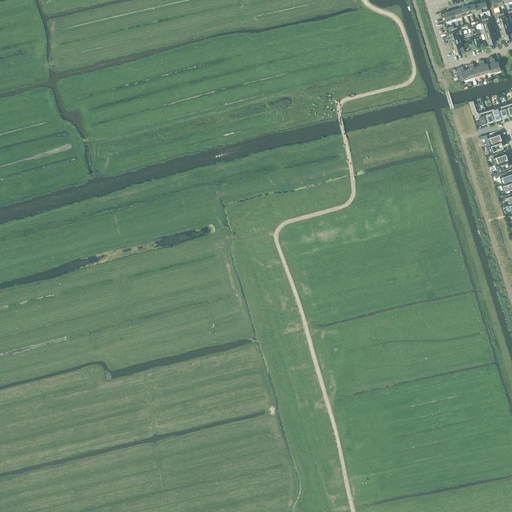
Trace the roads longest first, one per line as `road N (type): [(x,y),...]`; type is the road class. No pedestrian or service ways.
road 1 (track): [(353,511),(277,235),(283,225),(351,200),(339,106),(412,77),(401,25),(365,0)]
road 2 (residential): [(511,47),(446,63),(433,3)]
